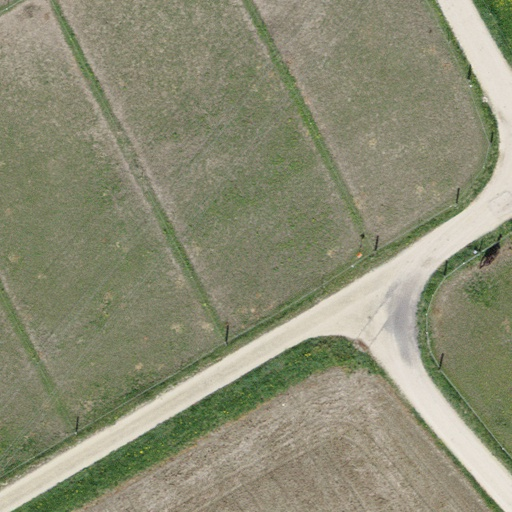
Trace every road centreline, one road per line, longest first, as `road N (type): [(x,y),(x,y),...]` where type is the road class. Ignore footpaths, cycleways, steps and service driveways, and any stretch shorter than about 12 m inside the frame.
road 1 (track): [(511,200),(0,504)]
road 2 (track): [(346,301),(511,493)]
